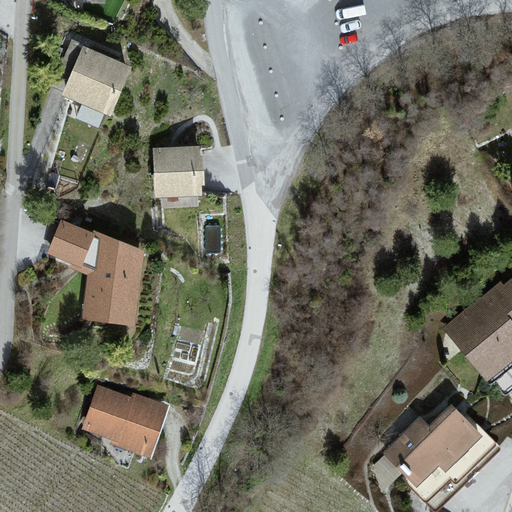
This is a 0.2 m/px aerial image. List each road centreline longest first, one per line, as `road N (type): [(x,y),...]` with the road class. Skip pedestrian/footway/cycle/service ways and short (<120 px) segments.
road 1 (residential): [(0,350),(24,0)]
road 2 (unclassified): [(251,188),(251,336),(215,437),(176,511)]
road 3 (unclassified): [(251,188),(379,38),(411,15),(497,0)]
road 4 (unclassified): [(212,0),(251,188)]
